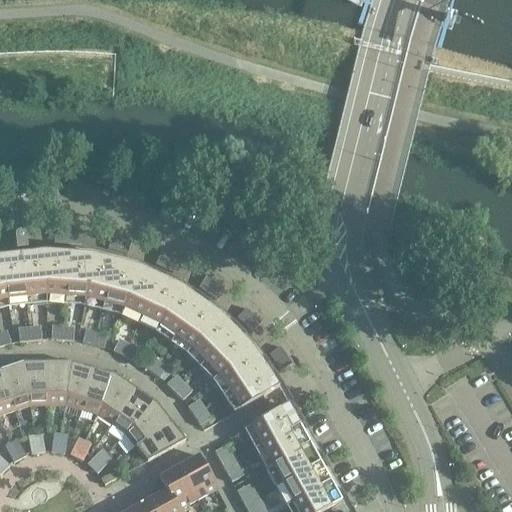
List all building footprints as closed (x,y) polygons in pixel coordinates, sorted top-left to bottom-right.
[(54,244),(64,245),(65,232),(60,231),(55,231),(54,244)] [(65,232),(64,245),(74,246),(75,233),(70,232),(65,232)] [(74,246),(85,247),(86,234),(81,233),(75,233),(74,246)] [(22,235),(21,234),(19,234),(17,234),(16,235),(15,236),(14,238),(14,240),(15,253),(17,253),(26,252),(25,238),(24,237),(23,236),(22,235)] [(107,251),(118,253),(121,240),(116,239),(111,238),(107,251)] [(121,240),(118,253),(128,256),(131,243),(126,242),(121,240)] [(277,395),(286,409),(339,506),(342,511),(350,511),(292,405),(281,388),(267,364),(255,348),(238,330),(219,312),(200,298),(181,286),(159,275),(137,265),(113,258),(89,253),(65,251),(42,250),(26,252),(15,253),(0,254),(0,261),(19,259),(42,257),(66,259),(89,260),(112,266),(135,272),(157,282),(178,292),(197,306),(216,319),(232,336),(249,353),(262,373),(276,393),(277,395)] [(155,266),(164,270),(170,258),(165,256),(161,254),(155,266)] [(42,257),(19,259),(24,302),(44,300),(42,257)] [(66,259),(42,257),(44,300),(63,302),(66,259)] [(170,258),(164,270),(174,275),(179,263),(175,260),(170,258)] [(19,259),(0,261),(0,281),(5,304),(24,302),(19,259)] [(89,260),(66,259),(63,302),(82,303),(89,260)] [(112,266),(89,260),(82,303),(102,308),(112,266)] [(135,272),(112,266),(102,308),(121,313),(135,272)] [(157,282),(135,272),(121,313),(139,321),(157,282)] [(198,289),(207,295),(214,284),(210,281),(206,278),(198,289)] [(178,292),(157,282),(139,321),(156,329),(178,292)] [(214,284),(207,295),(215,301),(223,290),(219,287),(214,284)] [(197,306),(178,292),(156,329),(172,341),(197,306)] [(216,319),(197,306),(172,341),(188,352),(216,319)] [(237,319),(244,327),(253,317),(250,314),(246,310),(237,319)] [(253,317),(244,327),(251,334),(261,325),(257,321),(253,317)] [(232,336),(216,319),(188,352),(202,366),(232,336)] [(29,329),(31,344),(42,342),(41,328),(29,329)] [(51,342),(62,343),(63,329),(52,328),(51,342)] [(18,331),(19,345),(31,344),(29,329),(18,331)] [(62,343),(74,344),(75,330),(63,329),(62,343)] [(82,345),(93,348),(96,334),(85,332),(82,345)] [(7,333),(0,334),(0,349),(11,346),(7,333)] [(93,348),(104,351),(108,337),(96,334),(93,348)] [(249,353),(232,336),(202,366),(216,380),(249,353)] [(113,354),(123,359),(129,346),(119,341),(113,354)] [(123,359),(134,364),(140,351),(129,346),(123,359)] [(269,356),(275,364),(286,357),(283,353),(280,349),(269,356)] [(262,373),(249,353),(216,380),(227,397),(262,373)] [(141,368),(150,374),(159,363),(149,357),(141,368)] [(286,357),(275,364),(280,373),(291,366),(288,361),(286,357)] [(150,374),(159,381),(168,370),(159,363),(150,374)] [(44,365),(20,366),(27,409),(45,409),(44,365)] [(68,365),(44,365),(45,409),(63,409),(68,365)] [(91,372),(68,365),(63,409),(79,413),(91,372)] [(20,366),(0,372),(0,380),(11,415),(27,409),(20,366)] [(114,379),(91,372),(79,413),(95,418),(114,379)] [(276,393),(262,373),(227,397),(238,414),(276,393)] [(166,387),(174,395),(184,385),(176,377),(166,387)] [(134,392),(114,379),(95,418),(109,428),(134,392)] [(0,380),(0,418),(11,415),(0,380)] [(174,395),(182,403),(192,393),(188,389),(184,385),(174,395)] [(153,405),(134,392),(109,428),(123,437),(153,405)] [(187,409),(194,419),(205,411),(199,402),(187,409)] [(168,425),(153,405),(123,437),(134,451),(168,425)] [(286,409),(248,429),(292,511),(327,511),(339,506),(286,409)] [(194,419),(200,428),(201,428),(212,421),(205,411),(194,419)] [(183,444),(168,425),(134,451),(145,465),(183,444)] [(35,437),(38,456),(45,455),(42,435),(35,437)] [(51,455),(58,456),(60,436),(54,435),(51,455)] [(58,456),(65,457),(67,437),(60,436),(58,456)] [(28,438),(31,457),(38,456),(35,437),(28,438)] [(70,458),(76,461),(85,443),(78,440),(70,458)] [(10,445),(20,462),(26,458),(17,441),(10,445)] [(76,461),(82,464),(91,446),(85,443),(76,461)] [(5,448),(14,465),(20,462),(10,445),(5,448)] [(214,454),(223,469),(237,461),(229,446),(214,454)] [(87,467),(92,471),(106,457),(100,452),(87,467)] [(92,471),(97,476),(111,462),(106,457),(92,471)] [(179,468),(198,502),(217,491),(199,457),(179,468)] [(0,467),(5,473),(10,468),(0,458),(0,467)] [(223,469),(231,484),(246,476),(237,461),(223,469)] [(160,479),(178,511),(180,511),(198,502),(179,468),(160,479)] [(118,471),(101,481),(104,488),(122,478),(118,471)] [(148,502),(153,511),(178,511),(160,479),(159,479),(166,492),(148,502)] [(236,493),(244,508),(259,500),(251,486),(236,493)] [(244,508),(246,511),(265,511),(259,500),(244,508)] [(129,511),(153,511),(148,502),(129,511)]
